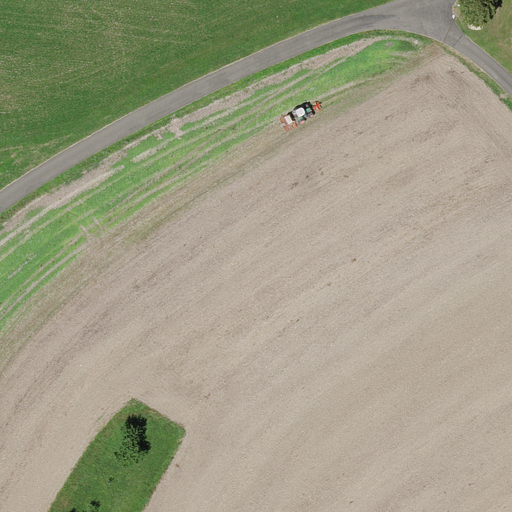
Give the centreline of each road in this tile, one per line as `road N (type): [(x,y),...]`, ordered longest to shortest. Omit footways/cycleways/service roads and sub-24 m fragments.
road 1 (track): [(0,198),(46,164),(408,0)]
road 2 (track): [(410,0),(511,93)]
